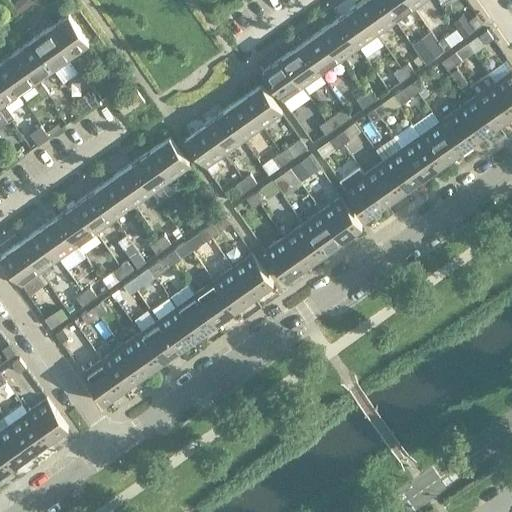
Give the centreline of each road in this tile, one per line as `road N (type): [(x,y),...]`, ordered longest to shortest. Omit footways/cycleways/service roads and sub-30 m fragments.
road 1 (residential): [(118,442),(511,167)]
road 2 (residential): [(118,442),(0,274)]
road 3 (residential): [(0,213),(124,128)]
road 4 (residential): [(18,511),(118,442)]
